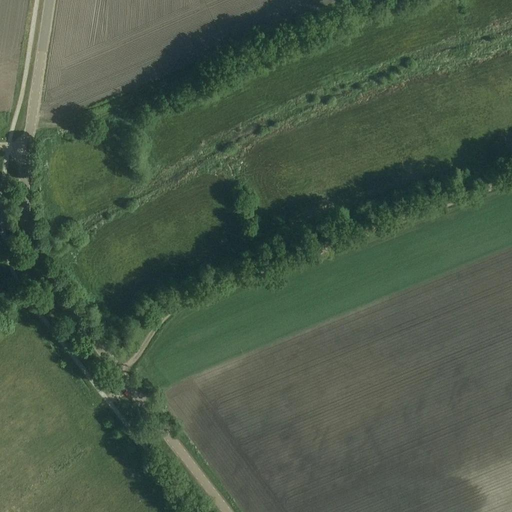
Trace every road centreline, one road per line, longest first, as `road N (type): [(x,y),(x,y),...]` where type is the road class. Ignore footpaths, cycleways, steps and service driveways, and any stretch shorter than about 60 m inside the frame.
road 1 (track): [(108,402),(127,384),(155,323),(176,304),(511,180)]
road 2 (tertiary): [(225,511),(39,264),(22,196),(26,152)]
road 3 (track): [(29,127),(79,123),(378,0)]
road 4 (tertiary): [(26,152),(50,0)]
